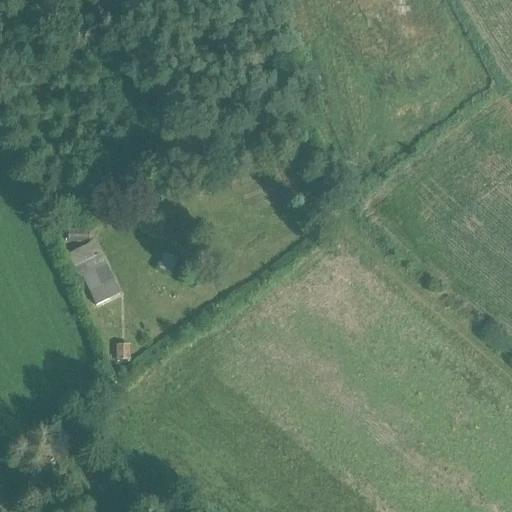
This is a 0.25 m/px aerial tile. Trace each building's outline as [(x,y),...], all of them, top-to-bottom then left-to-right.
[(276,0),(298,52),(304,50),(313,46),(293,0),(276,0)] [(67,243),(89,244),(89,232),(68,231),(67,243)] [(120,296),(94,243),(65,257),(77,282),(81,279),(95,308),(120,296)] [(172,277),(178,260),(162,255),(156,271),(172,277)] [(130,361),(130,347),(115,347),(116,362),(130,361)]
